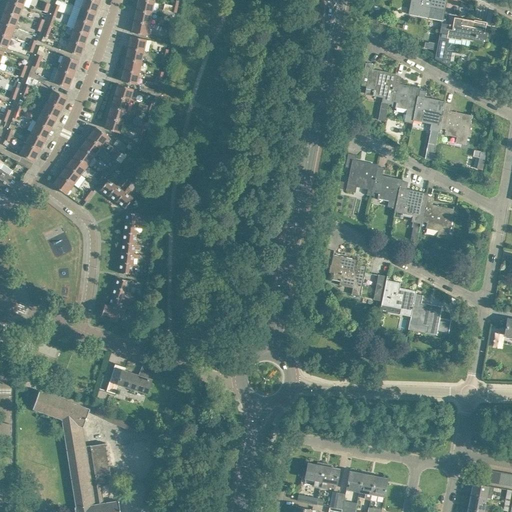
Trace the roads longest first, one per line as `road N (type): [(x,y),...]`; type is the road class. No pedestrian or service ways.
road 1 (tertiary): [(270,355),(324,74)]
road 2 (residential): [(1,511),(5,308)]
road 3 (residential): [(275,511),(287,448),(297,438),(418,460)]
road 4 (residential): [(38,181),(73,124),(117,0)]
road 5 (residential): [(38,181),(91,227),(82,331)]
road 6 (residential): [(483,305),(338,226)]
road 7 (residential): [(501,209),(355,132)]
road 8 (unclassified): [(240,378),(82,331)]
road 9 (residential): [(511,110),(374,37)]
